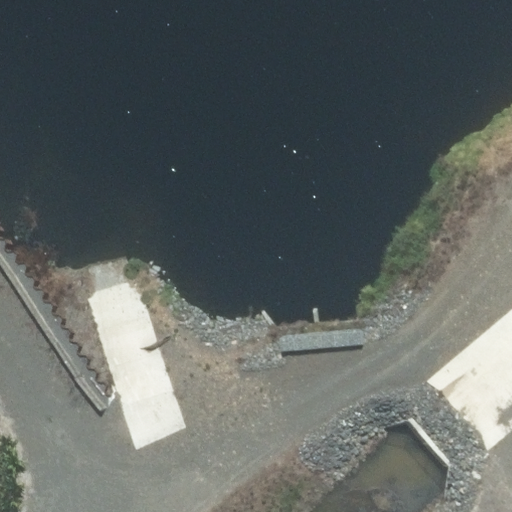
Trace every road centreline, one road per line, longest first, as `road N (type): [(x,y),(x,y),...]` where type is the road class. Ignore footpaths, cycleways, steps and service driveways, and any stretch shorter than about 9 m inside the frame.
road 1 (track): [(145,489),(511,197)]
road 2 (track): [(0,297),(145,489),(122,511)]
